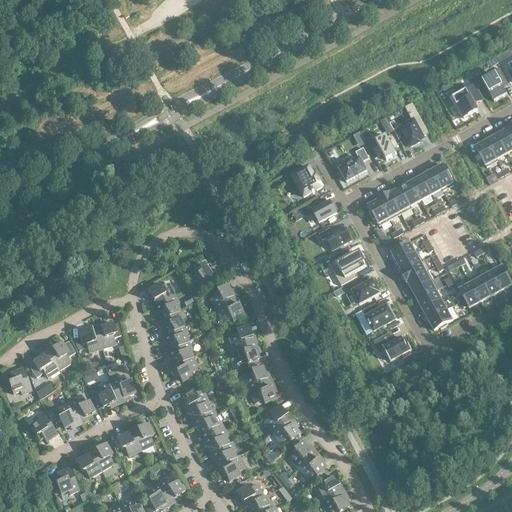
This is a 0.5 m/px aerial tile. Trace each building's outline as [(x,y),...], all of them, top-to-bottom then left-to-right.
[(504,54),(496,58),(500,64),(507,60),(504,54)] [(495,75),(483,82),(494,103),(507,96),(503,88),(508,86),(500,70),(494,73),(495,75)] [(475,86),(452,99),(464,120),(478,112),(474,106),(483,101),(475,86)] [(413,123),(401,129),(406,139),(403,140),(408,148),(410,146),(411,148),(420,144),(419,143),(424,140),(422,138),(429,134),(419,116),(412,120),(413,123)] [(386,119),(381,122),(388,135),(393,132),(386,119)] [(496,135),(507,155),(511,152),(511,139),(508,131),(507,132),(504,133),(503,132),(496,135)] [(360,133),(354,137),(357,142),(363,139),(360,133)] [(487,143),(497,161),(507,155),(496,135),(490,139),(491,141),(487,143)] [(378,147),(373,150),(378,158),(383,156),(386,162),(397,156),(394,150),(399,147),(392,136),(387,138),(386,137),(376,143),(378,147)] [(476,149),(486,167),(497,161),(487,143),(476,149)] [(359,160),(340,171),(347,184),(367,173),(362,164),(369,160),(363,149),(356,154),(359,160)] [(442,191),(453,185),(443,167),(432,173),(442,191)] [(293,178),(304,198),(317,191),(318,192),(320,191),(319,190),(323,188),(316,177),(315,178),(309,168),(298,175),(295,169),(284,175),(287,181),(293,178)] [(421,177),(432,197),(442,191),(432,173),(428,175),(427,173),(421,177)] [(411,184),(421,202),(432,197),(421,177),(414,180),(415,182),(411,184)] [(401,190),(411,208),(421,202),(411,184),(401,190)] [(390,196),(400,214),(411,208),(401,190),(391,195),(390,196)] [(380,201),(390,220),(400,214),(390,196),(391,195),(390,194),(378,200),(379,202),(380,201)] [(313,212),(319,225),(337,215),(330,203),(326,205),(323,200),(312,206),(315,211),(313,212)] [(368,207),(378,226),(390,220),(380,201),(379,202),(368,207)] [(329,230),(319,235),(322,242),(326,240),(333,252),(352,242),(345,229),(333,235),(329,230)] [(381,231),(377,233),(379,237),(381,241),(384,246),(390,243),(387,238),(386,239),(384,234),(383,235),(381,231)] [(416,255),(410,244),(392,254),(398,265),(416,255)] [(359,255),(333,268),(336,273),(334,274),(341,287),(357,279),(355,275),(366,269),(359,255)] [(403,274),(421,264),(416,255),(398,265),(402,274),(403,274)] [(324,257),(317,261),(320,266),(327,262),(324,257)] [(196,266),(200,271),(195,275),(199,281),(196,283),(202,292),(222,278),(215,267),(212,269),(209,265),(210,264),(207,260),(196,266)] [(320,267),(323,272),(329,269),(326,263),(320,267)] [(408,284),(426,274),(421,264),(403,274),(402,274),(401,274),(407,285),(408,284)] [(511,286),(511,284),(503,268),(492,274),(502,292),(511,286)] [(413,293),(431,283),(426,274),(408,284),(413,293)] [(481,280),(491,298),(502,292),(492,274),(481,280)] [(481,280),(471,285),(481,304),(491,298),(481,280)] [(359,282),(348,288),(351,294),(353,293),(360,306),(380,295),(380,296),(381,295),(381,294),(380,294),(378,290),(376,286),(374,282),(373,281),(372,281),(373,282),(362,287),(359,282)] [(418,303),(437,293),(431,283),(413,293),(418,303)] [(150,302),(153,309),(175,297),(168,285),(160,289),(159,286),(158,286),(149,292),(148,292),(153,301),(150,302)] [(468,307),(470,310),(481,304),(471,285),(460,291),(462,296),(465,302),(468,307)] [(210,300),(217,312),(240,300),(234,290),(230,292),(227,287),(216,293),(218,296),(210,300)] [(194,289),(190,291),(196,299),(200,297),(197,292),(196,292),(194,289)] [(341,290),(334,294),(337,299),(343,295),(341,290)] [(423,312),(442,302),(437,293),(418,303),(423,312)] [(179,304),(175,297),(153,309),(157,315),(158,314),(162,321),(157,324),(158,324),(179,312),(176,306),(179,304)] [(245,309),(240,300),(217,312),(223,324),(231,320),(233,323),(244,317),(241,312),(245,309)] [(429,322),(447,312),(442,302),(423,312),(429,322)] [(375,305),(363,312),(369,324),(368,325),(370,328),(371,328),(374,333),(395,321),(387,307),(379,312),(375,305)] [(183,319),(179,312),(158,324),(161,330),(163,330),(167,337),(162,339),(162,340),(184,328),(180,321),(183,319)] [(448,327),(447,325),(453,322),(447,312),(429,322),(434,332),(440,329),(441,331),(448,327)] [(105,322),(94,326),(102,350),(115,346),(113,339),(121,337),(118,325),(113,326),(112,325),(106,327),(105,322)] [(102,350),(94,326),(84,329),(85,333),(79,335),(81,339),(74,341),(79,352),(88,350),(89,354),(102,350)] [(188,335),(184,328),(162,340),(165,346),(167,345),(171,352),(166,355),(188,343),(185,337),(188,335)] [(229,338),(233,351),(258,343),(254,332),(250,334),(248,328),(236,332),(238,335),(229,338)] [(390,334),(374,343),(380,353),(384,351),(391,363),(401,357),(402,360),(411,355),(410,353),(412,352),(407,343),(405,344),(402,339),(395,343),(390,334)] [(68,343),(63,346),(62,344),(57,348),(54,344),(45,350),(59,372),(70,364),(67,359),(75,354),(68,343)] [(192,350),(188,343),(166,355),(170,361),(171,360),(175,367),(171,370),(193,358),(189,352),(192,350)] [(261,353),(258,343),(233,351),(237,364),(246,361),(247,365),(248,364),(259,361),(257,355),(261,353)] [(59,372),(45,350),(36,356),(38,360),(33,363),(35,366),(30,369),(36,379),(44,374),(47,379),(59,372)] [(199,370),(193,358),(171,370),(174,377),(178,375),(182,384),(193,378),(191,375),(199,370)] [(252,376),(244,380),(249,393),(273,383),(269,372),(265,374),(261,365),(249,369),(252,376)] [(12,377),(0,381),(0,390),(0,392),(10,388),(13,395),(20,393),(22,396),(31,392),(22,369),(10,374),(12,377)] [(228,374),(222,376),(225,384),(230,381),(228,374)] [(123,377),(111,382),(121,406),(131,401),(129,397),(135,395),(130,383),(127,385),(123,377)] [(121,406),(111,382),(98,387),(102,396),(98,397),(103,408),(112,404),(114,409),(121,406)] [(278,393),(273,383),(249,393),(255,405),(263,402),(264,405),(275,400),(273,395),(278,393)] [(39,388),(35,390),(39,396),(38,396),(40,399),(47,395),(45,392),(43,393),(39,388)] [(184,408),(187,415),(209,403),(202,391),(194,395),(193,392),(182,398),(187,407),(184,408)] [(81,397),(69,404),(82,426),(89,422),(86,418),(95,413),(89,403),(86,405),(81,397)] [(209,403),(187,415),(188,415),(189,415),(193,422),(192,423),(195,429),(217,417),(213,409),(209,411),(206,405),(209,403)] [(82,426),(69,404),(57,410),(62,418),(59,420),(65,431),(70,428),(72,432),(82,426)] [(18,406),(12,409),(15,416),(21,413),(18,406)] [(264,423),(272,434),(293,419),(287,410),(283,412),(279,408),(269,415),(271,418),(264,423)] [(217,417),(195,429),(197,428),(201,435),(199,436),(202,442),(224,430),(221,424),(227,420),(223,413),(217,417)] [(241,414),(235,417),(238,423),(245,420),(241,414)] [(43,415),(35,421),(37,424),(30,428),(40,443),(44,440),(46,443),(57,436),(43,415)] [(249,419),(244,422),(247,427),(252,424),(249,419)] [(300,428),(293,419),(272,434),(280,445),(288,440),(290,443),(299,436),(296,431),(300,428)] [(140,424),(130,429),(141,452),(154,447),(150,438),(153,437),(148,426),(142,428),(140,424)] [(141,452),(130,429),(120,433),(122,437),(117,440),(122,451),(125,450),(129,458),(141,452)] [(228,437),(224,430),(202,442),(206,448),(207,448),(211,455),(210,456),(232,444),(228,445),(225,439),(228,437)] [(236,451),(232,444),(210,456),(213,462),(215,461),(219,468),(217,469),(218,470),(239,458),(239,457),(236,459),(233,453),(236,451)] [(289,460),(298,471),(318,453),(310,445),(307,448),(302,444),(293,452),(296,454),(289,460)] [(98,445),(88,450),(101,473),(113,466),(109,458),(112,456),(106,446),(100,449),(98,445)] [(101,473),(88,450),(79,456),(81,460),(76,463),(82,474),(85,472),(90,480),(101,473)] [(325,461),(318,453),(298,471),(308,481),(314,475),(317,477),(326,469),(322,465),(325,461)] [(246,470),(239,458),(218,470),(221,476),(224,474),(229,483),(240,477),(238,474),(246,470)] [(69,469),(62,472),(57,474),(59,478),(54,480),(61,496),(68,492),(70,496),(79,491),(69,469)] [(284,473),(278,478),(283,484),(289,479),(284,473)] [(170,477),(158,485),(172,506),(182,500),(179,496),(184,493),(178,483),(175,485),(170,477)] [(315,491),(322,503),(345,491),(339,481),(335,483),(332,478),(322,484),(323,487),(315,491)] [(289,481),(284,485),(288,490),(293,486),(289,481)] [(163,511),(172,506),(158,485),(147,492),(152,500),(149,502),(155,511),(160,509),(162,511),(163,511)] [(239,504),(242,510),(264,498),(257,486),(249,491),(248,488),(237,493),(242,502),(239,504)] [(118,487),(112,490),(115,497),(121,494),(118,487)] [(350,501),(345,491),(322,503),(326,511),(341,511),(349,508),(346,503),(350,501)] [(85,494),(80,497),(83,504),(88,501),(85,494)] [(287,494),(282,497),(287,504),(292,501),(287,494)] [(300,495),(295,499),(299,504),(304,500),(300,495)] [(268,505),(264,498),(242,510),(243,511),(247,508),(249,511),(271,511),(275,510),(271,503),(268,505)] [(132,500),(120,506),(122,511),(141,511),(139,507),(136,508),(132,500)] [(98,501),(94,503),(98,511),(102,509),(98,501)]
